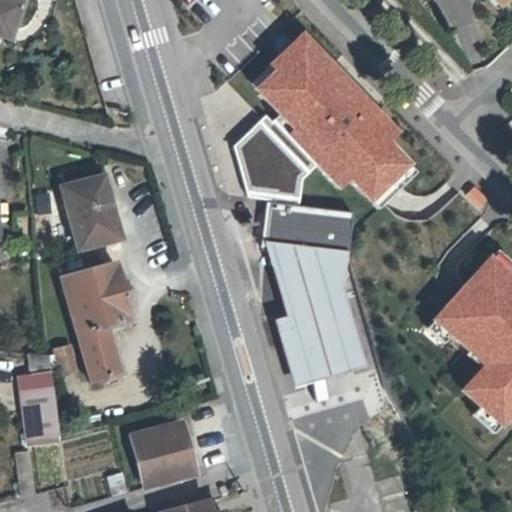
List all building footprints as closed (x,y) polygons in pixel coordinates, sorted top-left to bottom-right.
[(23,2),(16,0),(0,0),(0,36),(10,40),(23,2)] [(271,65),(249,86),(278,117),(319,161),(341,185),(352,175),(372,196),(409,161),(390,139),(400,130),(301,24),(264,58),(271,65)] [(319,161),(278,117),(272,122),(264,113),(233,141),(246,197),(298,201),(302,175),(319,161)] [(114,239),(106,213),(111,211),(111,210),(102,177),(61,188),(78,249),(114,239)] [(351,213),(265,203),(261,237),(346,248),(351,213)] [(119,238),(111,211),(106,213),(114,239),(119,238)] [(346,248),(261,237),(284,317),(272,320),(292,388),(364,367),(341,288),(346,248)] [(511,274),(487,252),(430,315),(481,361),(458,387),(499,424),(511,410),(511,274)] [(131,320),(115,264),(60,279),(90,383),(119,375),(105,328),(131,320)] [(70,345),(53,349),(55,356),(57,366),(59,373),(76,369),(70,345)] [(33,393),(53,390),(49,366),(48,356),(28,354),(33,393)] [(49,366),(57,366),(55,356),(48,356),(49,366)] [(26,439),(59,435),(53,390),(33,393),(20,394),(26,439)] [(193,475),(180,423),(130,437),(144,488),(193,475)] [(16,493),(30,492),(29,450),(14,451),(16,493)] [(111,494),(126,489),(120,471),(105,476),(111,494)] [(222,511),(221,511),(209,511),(207,502),(171,511),(222,511)]
